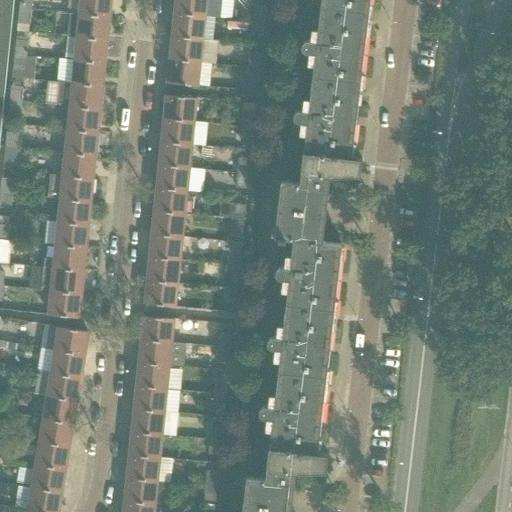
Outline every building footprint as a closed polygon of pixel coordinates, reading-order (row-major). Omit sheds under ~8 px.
[(0,0),(0,146),(15,0),(0,0)] [(19,0),(19,7),(31,9),(31,0),(19,0)] [(80,0),(79,13),(109,16),(110,0),(80,0)] [(175,0),(174,14),(203,17),(204,17),(220,19),(222,0),(175,0)] [(321,0),(320,14),(367,19),(364,18),(366,4),(369,5),(369,0),(321,0)] [(252,6),(250,22),(265,23),(266,7),(252,6)] [(19,7),(17,23),(29,24),(31,9),(19,7)] [(69,12),(67,35),(77,36),(106,39),(109,16),(79,13),(69,12)] [(174,14),(172,37),(202,40),(204,17),(174,14)] [(303,44),(302,48),(305,51),(309,52),(311,52),(315,52),(312,82),(359,87),(360,87),(356,86),(358,72),(361,73),(363,58),(360,57),(361,47),(364,47),(366,33),(362,32),(364,20),(367,20),(367,19),(320,14),(317,40),(316,41),(307,40),(306,40),(303,44)] [(227,20),(226,29),(247,31),(248,22),(227,20)] [(265,23),(250,22),(249,35),(264,35),(265,23)] [(77,36),(75,59),(104,62),(106,39),(77,36)] [(172,37),(169,60),(199,63),(212,65),(216,65),(217,42),(202,40),(172,37)] [(16,40),(14,54),(26,55),(27,41),(16,40)] [(247,51),(246,68),(258,70),(260,52),(247,51)] [(26,55),(14,54),(13,69),(24,70),(26,55)] [(75,59),(72,83),(102,86),(104,62),(75,59)] [(169,60),(167,84),(187,86),(197,87),(197,86),(209,88),(209,87),(212,65),(199,63),(169,60)] [(258,70),(246,68),(245,81),(257,82),(258,70)] [(58,82),(56,104),(70,106),(99,109),(102,86),(72,83),(72,84),(58,82)] [(295,114),(294,118),(297,121),(301,121),(307,122),(303,152),(310,152),(348,157),(350,142),(353,143),(355,127),(352,127),(353,116),(356,117),(358,102),(355,102),(356,88),(359,88),(359,87),(312,82),(308,110),(308,111),(298,110),(295,114)] [(11,86),(10,100),(21,101),(22,88),(11,86)] [(166,95),(164,118),(193,121),(196,98),(166,95)] [(10,100),(8,115),(19,116),(21,101),(10,100)] [(243,103),(241,127),(254,128),(256,104),(243,103)] [(70,106),(67,129),(97,132),(99,109),(70,106)] [(164,118),(161,141),(191,144),(193,121),(164,118)] [(241,127),(240,141),(252,143),(254,129),(254,128),(241,127)] [(67,129),(65,152),(95,155),(97,132),(67,129)] [(6,132),(5,146),(16,147),(18,134),(6,132)] [(161,141),(159,165),(188,167),(191,144),(161,141)] [(5,146),(3,161),(15,162),(16,147),(5,146)] [(65,152),(63,175),(92,178),(95,155),(65,152)] [(286,237),(293,238),(314,240),(322,176),(330,177),(336,176),(336,175),(358,174),(358,175),(360,175),(361,158),(348,157),(310,152),(308,172),(301,172),(300,182),(292,181),(293,178),(285,177),(285,180),(281,179),(281,181),(284,182),(283,190),(280,190),(276,226),(279,226),(278,235),(275,234),(275,236),(278,236),(278,240),(285,241),(286,237)] [(238,158),(236,173),(248,174),(250,159),(238,158)] [(159,165),(157,188),(186,191),(188,167),(159,165)] [(236,173),(235,187),(247,188),(248,174),(236,173)] [(51,175),(48,197),(60,198),(90,201),(92,178),(63,175),(63,176),(51,175)] [(1,178),(0,192),(12,193),(13,180),(1,178)] [(157,188),(154,211),(184,214),(186,191),(157,188)] [(0,192),(0,207),(10,209),(12,193),(0,192)] [(60,201),(58,221),(87,224),(90,201),(60,198),(60,199),(60,201)] [(233,202),(232,219),(244,220),(245,203),(233,202)] [(154,211),(152,234),(181,237),(184,214),(154,211)] [(226,235),(226,241),(229,242),(242,243),(244,220),(232,219),(230,232),(226,235)] [(58,221),(56,245),(85,248),(87,224),(58,221)] [(152,234),(150,257),(179,260),(181,237),(152,234)] [(276,270),(276,274),(278,278),(282,278),(283,278),(289,279),(285,308),(333,314),(333,313),(330,313),(331,299),(334,299),(336,284),(333,284),(335,274),(337,274),(339,259),(336,258),(338,245),(341,245),(341,244),(322,241),(314,240),(293,238),(290,266),(290,267),(290,268),(280,267),(276,270)] [(0,239),(0,263),(9,264),(11,241),(6,241),(0,239)] [(229,242),(227,265),(239,266),(242,243),(229,242)] [(45,259),(44,267),(83,271),(85,248),(56,245),(54,260),(45,259)] [(150,257),(147,280),(177,283),(179,260),(150,257)] [(227,265),(226,277),(238,278),(239,266),(227,265)] [(44,267),(42,290),(80,294),(83,271),(44,267)] [(177,283),(147,280),(145,304),(174,307),(177,283)] [(225,288),(223,303),(236,304),(237,289),(225,288)] [(80,294),(42,290),(42,291),(51,292),(49,314),(78,317),(80,294)] [(268,340),(268,344),(270,347),(274,348),(280,348),(277,378),(325,383),(322,382),(323,369),(326,369),(328,354),(325,353),(326,343),(329,344),(331,329),(328,328),(329,314),(333,315),(333,314),(285,308),(282,336),(282,337),(272,336),(271,336),(268,340)] [(143,316),(141,339),(171,342),(173,319),(143,316)] [(44,324),(41,348),(55,350),(84,355),(88,332),(77,330),(68,328),(58,327),(44,324)] [(218,331),(217,347),(230,349),(231,332),(218,331)] [(141,339),(139,362),(168,366),(183,367),(185,344),(171,342),(141,339)] [(230,349),(217,347),(216,361),(229,362),(230,349)] [(41,348),(37,371),(51,373),(80,378),(84,355),(55,350),(41,348)] [(139,362),(136,386),(166,389),(168,366),(139,362)] [(51,373),(47,396),(76,401),(80,378),(51,373)] [(214,377),(212,393),(225,395),(226,378),(214,377)] [(260,409),(260,414),(262,417),(263,417),(266,417),(272,418),(270,433),(269,447),(275,448),(313,452),(315,438),(318,439),(319,433),(320,423),(317,423),(319,413),(321,414),(323,398),(320,398),(322,384),(325,384),(325,383),(277,378),(274,405),(274,407),(264,406),(263,406),(260,409)] [(136,386),(134,409),(164,412),(166,389),(136,386)] [(225,395),(212,393),(211,407),(224,408),(225,395)] [(47,396),(43,419),(72,424),(76,401),(47,396)] [(134,409),(132,432),(161,435),(164,412),(134,409)] [(43,419),(39,442),(69,447),(72,424),(43,419)] [(209,424),(208,440),(220,441),(222,425),(209,424)] [(132,432),(129,454),(159,457),(161,435),(132,432)] [(220,441),(208,440),(207,454),(219,455),(220,441)] [(39,442),(36,465),(65,470),(69,447),(39,442)] [(281,511),(286,472),(295,473),(295,471),(302,471),(302,470),(323,470),(323,471),(325,471),(327,454),(313,452),(275,448),(273,467),(267,467),(265,477),(246,475),(246,477),(249,477),(248,485),(245,485),(241,511),(281,511)] [(129,454),(127,478),(156,481),(170,483),(172,459),(159,457),(129,454)] [(36,465),(32,488),(61,492),(65,470),(36,465)] [(204,470),(203,486),(216,487),(217,471),(204,470)] [(127,478),(124,502),(154,505),(156,481),(127,478)] [(216,487),(203,486),(202,500),(215,501),(216,487)] [(31,490),(28,511),(34,511),(57,511),(61,492),(32,488),(31,490)] [(124,502),(123,511),(153,511),(154,505),(124,502)]
